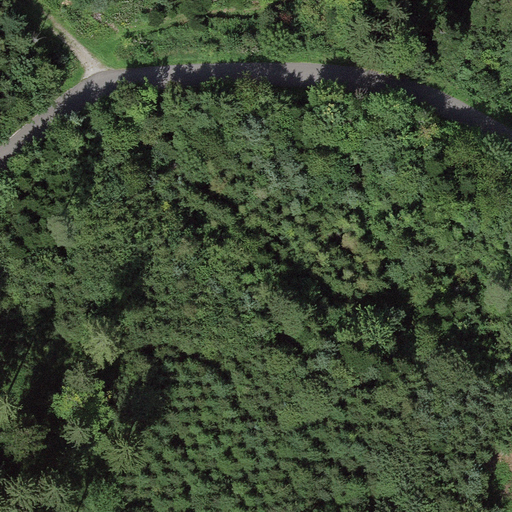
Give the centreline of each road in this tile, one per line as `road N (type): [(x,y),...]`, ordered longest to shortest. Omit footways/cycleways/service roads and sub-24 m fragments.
road 1 (unclassified): [(0,158),(72,102),(149,78),(343,77),(433,103),(511,145)]
road 2 (track): [(109,85),(22,0)]
